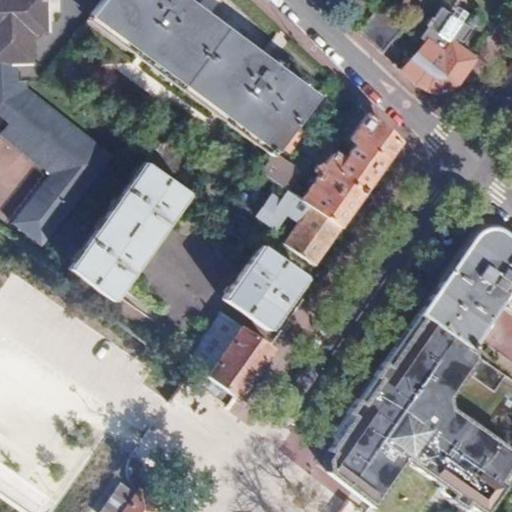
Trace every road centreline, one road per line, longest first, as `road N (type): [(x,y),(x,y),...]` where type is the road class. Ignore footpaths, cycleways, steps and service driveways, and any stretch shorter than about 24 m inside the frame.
road 1 (residential): [(243,472),(469,164)]
road 2 (residential): [(469,164),(297,0)]
